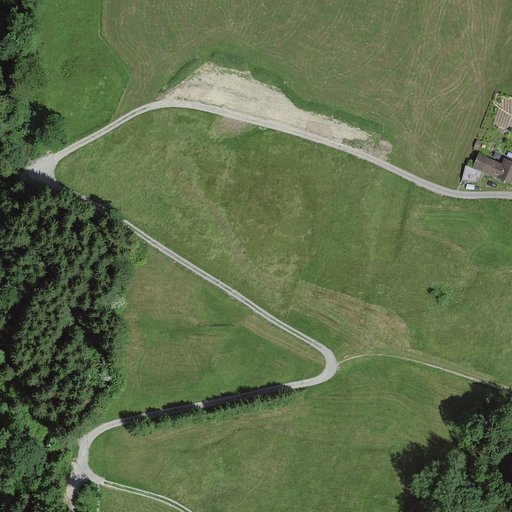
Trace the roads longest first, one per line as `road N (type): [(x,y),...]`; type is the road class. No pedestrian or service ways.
road 1 (track): [(511,197),(452,195),(302,136),(168,104),(53,156),(44,181),(324,350),(331,365)]
road 2 (track): [(331,365),(320,379),(94,433),(82,469),(98,480)]
